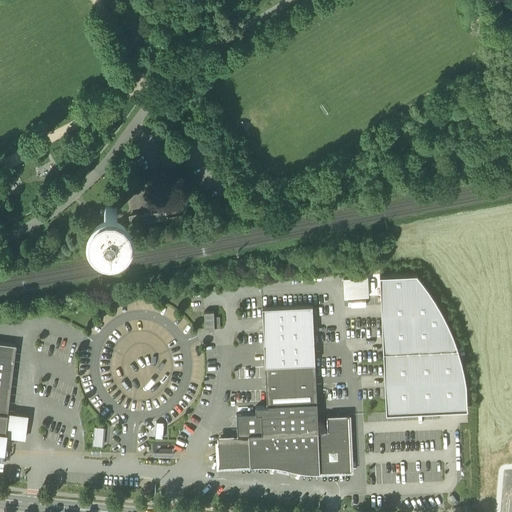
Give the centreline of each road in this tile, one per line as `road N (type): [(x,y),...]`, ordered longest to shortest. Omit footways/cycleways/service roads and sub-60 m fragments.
road 1 (unclassified): [(0,237),(76,190),(181,75),(298,0)]
road 2 (secondary): [(0,499),(124,511)]
